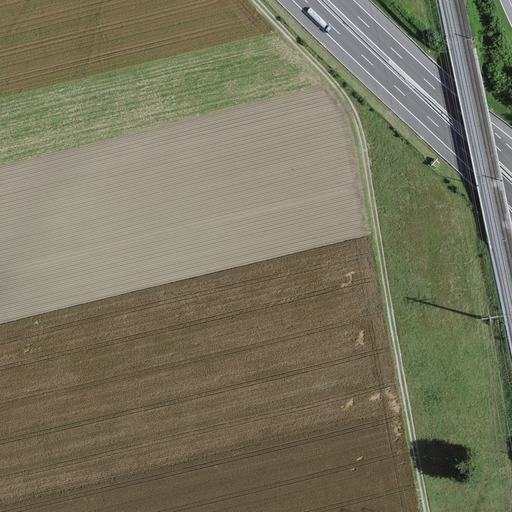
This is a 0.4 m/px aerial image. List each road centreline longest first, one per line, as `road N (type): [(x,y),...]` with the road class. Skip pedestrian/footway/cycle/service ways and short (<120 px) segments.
road 1 (track): [(255,0),(343,93),(359,127),(427,511)]
road 2 (motorway): [(305,0),(511,196)]
road 3 (motorway): [(511,161),(340,0)]
